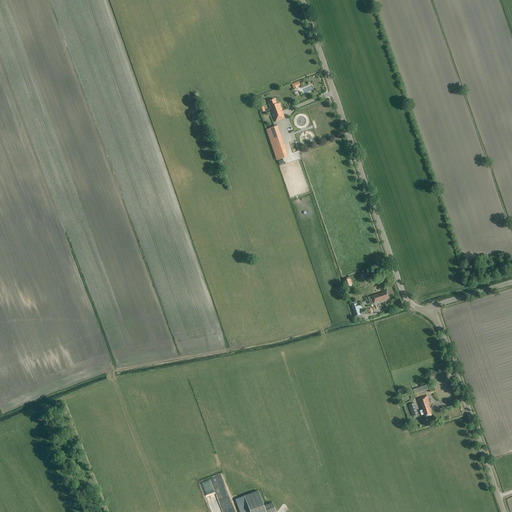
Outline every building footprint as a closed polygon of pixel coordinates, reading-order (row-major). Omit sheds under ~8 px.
[(292,85),(294,90),(297,89),(296,87),(300,85),(299,82),(292,85)] [(315,83),(307,87),(309,92),(318,88),(315,83)] [(275,122),(285,118),(280,103),(277,104),(275,99),(268,102),(275,122)] [(276,127),(267,130),(277,160),(287,157),(276,127)] [(365,279),(377,275),(375,271),(363,274),(365,279)] [(355,275),(349,278),(352,284),(358,281),(355,275)] [(344,282),(346,288),(352,286),(350,280),(344,282)] [(387,292),(371,297),(368,298),(370,305),(373,304),(389,299),(387,292)] [(361,312),(360,312),(359,310),(362,309),(361,308),(364,307),(363,304),(360,305),(360,303),(357,304),(357,305),(352,307),(355,318),(362,316),(362,315),(361,312)] [(412,389),(415,395),(429,391),(427,386),(417,390),(416,387),(412,389)] [(427,396),(418,398),(421,410),(423,410),(425,416),(432,414),(429,404),(430,404),(427,396)] [(414,403),(409,405),(412,416),(418,415),(414,403)] [(228,479),(225,473),(215,477),(218,483),(228,479)] [(244,497),(249,511),(275,511),(272,504),(264,507),(258,492),(244,497)] [(227,511),(225,502),(218,504),(219,506),(216,507),(217,511),(227,511)]
